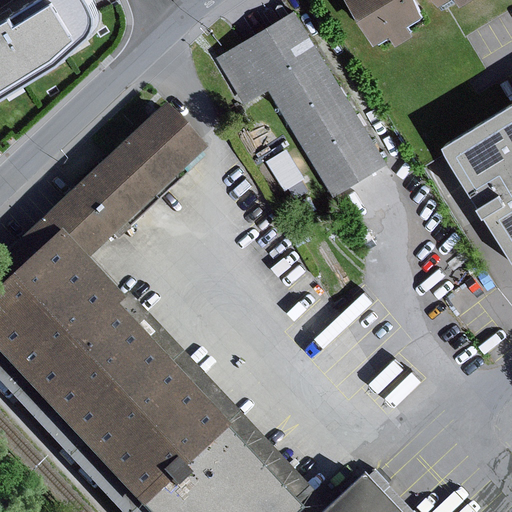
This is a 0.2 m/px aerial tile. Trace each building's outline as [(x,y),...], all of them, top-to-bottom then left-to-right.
[(32,0),(0,19),(0,97),(58,61),(87,36),(91,31),(94,26),(94,20),(94,14),(92,7),(87,0),(32,0)] [(351,0),(373,36),(388,26),(395,37),(409,29),(402,19),(417,10),(410,0),(458,0),(459,1),(460,0),(351,0)] [(384,162),(292,11),(216,57),(244,103),(267,88),(332,194),(384,162)] [(511,98),(442,141),(511,257),(511,98)] [(199,148),(158,106),(65,195),(105,238),(199,148)] [(286,148),(266,161),(285,190),(304,177),(286,148)] [(105,238),(65,195),(20,237),(33,251),(51,234),(78,264),(105,238)] [(109,311),(116,304),(78,264),(51,234),(33,251),(0,281),(0,363),(25,390),(109,311)] [(297,511),(109,311),(25,390),(138,511),(297,511)] [(138,511),(0,363),(0,390),(113,511),(138,511)] [(407,511),(368,470),(357,480),(386,511),(407,511)] [(386,511),(357,480),(325,511),(386,511)]
